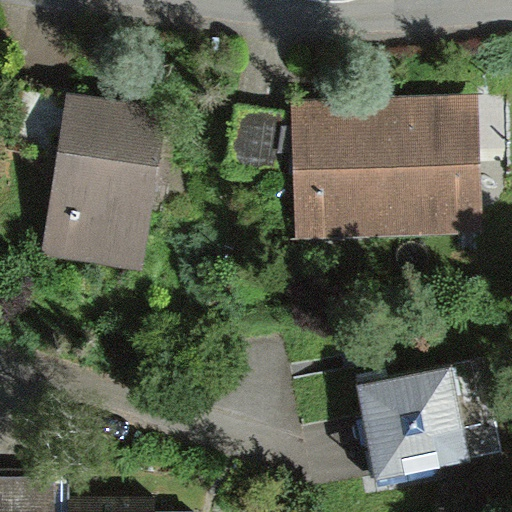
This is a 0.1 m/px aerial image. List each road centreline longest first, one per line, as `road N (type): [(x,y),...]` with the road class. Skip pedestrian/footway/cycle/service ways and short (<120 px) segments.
road 1 (residential): [(0,366),(304,452)]
road 2 (unclassified): [(437,0),(360,11),(219,3)]
